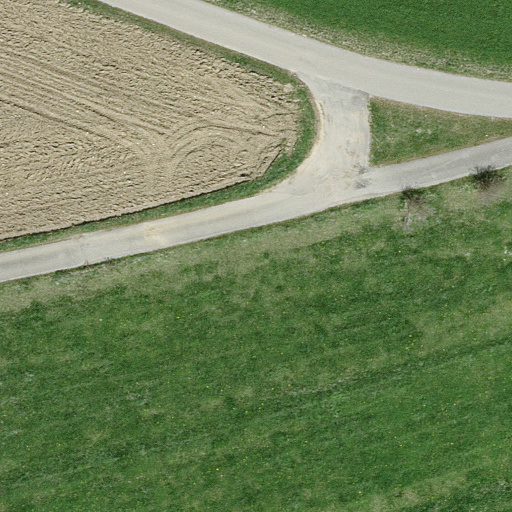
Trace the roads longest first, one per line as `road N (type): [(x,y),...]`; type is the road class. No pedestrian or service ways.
road 1 (track): [(0,229),(511,113)]
road 2 (residential): [(511,91),(317,57),(143,0)]
